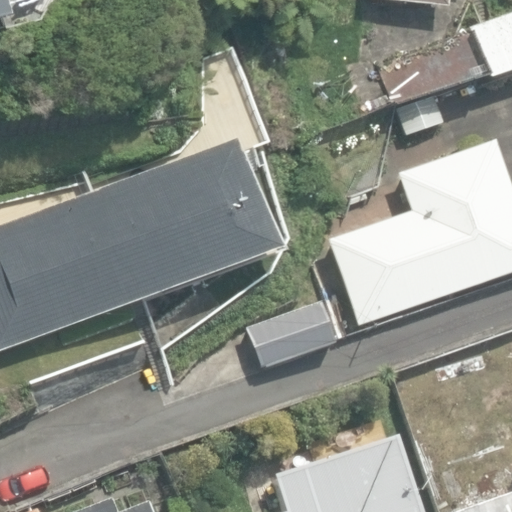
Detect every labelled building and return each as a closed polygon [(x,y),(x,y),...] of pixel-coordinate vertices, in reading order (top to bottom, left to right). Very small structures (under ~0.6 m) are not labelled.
[(360,0),(361,2),(439,10),(440,0),(360,0)] [(372,67),(386,110),(511,70),(511,14),(460,31),(463,39),(372,67)] [(0,226),(0,349),(271,251),(232,142),(0,226)] [(354,327),(511,272),(511,210),(489,143),(394,175),(407,213),(324,241),(354,327)] [(241,330),(254,370),(328,344),(314,304),(241,330)] [(413,511),(388,437),(265,478),(276,511),(413,511)] [(122,511),(109,511),(105,501),(75,511),(143,511),(141,505),(122,511)]
